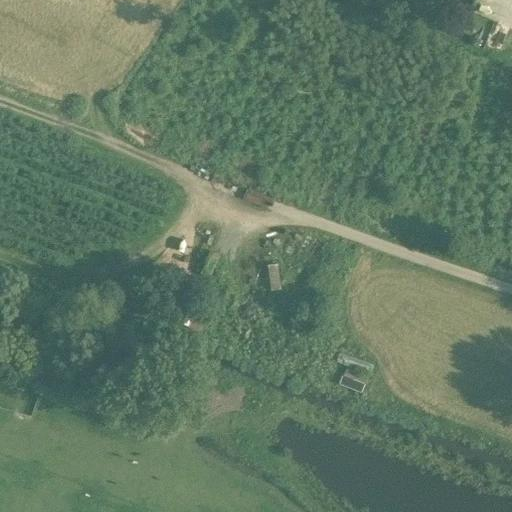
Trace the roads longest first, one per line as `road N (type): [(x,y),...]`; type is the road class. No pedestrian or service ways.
road 1 (track): [(0,383),(25,394),(62,302),(155,252),(184,223),(203,180)]
road 2 (track): [(203,180),(92,134),(115,47),(145,0)]
